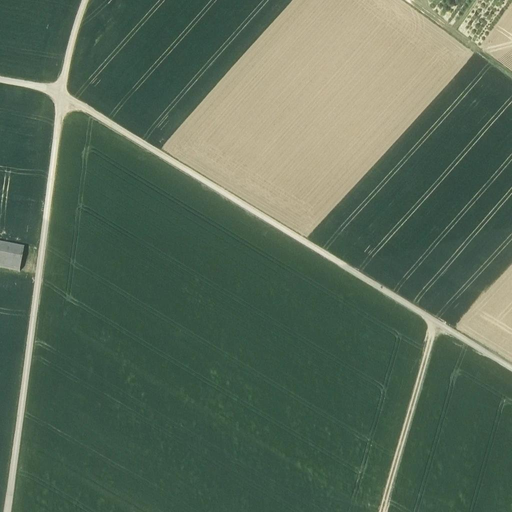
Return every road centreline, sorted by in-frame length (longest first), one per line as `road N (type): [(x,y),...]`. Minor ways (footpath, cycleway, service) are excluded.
road 1 (track): [(511,368),(62,96),(0,81)]
road 2 (track): [(87,0),(62,96),(7,511)]
road 3 (track): [(435,322),(383,511)]
